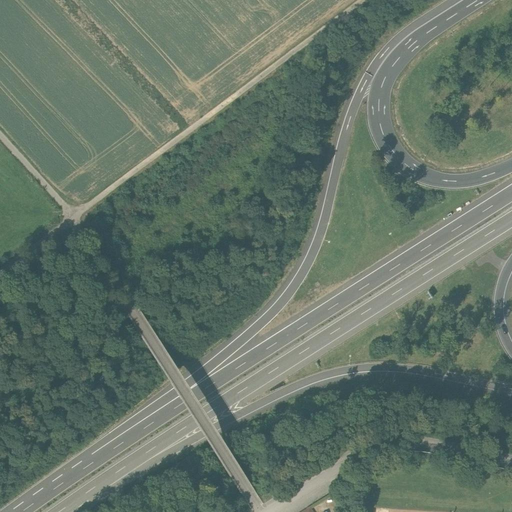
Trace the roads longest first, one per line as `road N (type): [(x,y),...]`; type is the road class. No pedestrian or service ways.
road 1 (motorway): [(453,0),(401,35),(368,71),(350,105),(321,225),(279,298),(60,483)]
road 2 (motorway): [(511,193),(60,483)]
road 3 (motorway): [(114,473),(511,219)]
road 4 (motorway): [(114,473),(292,388),(353,370),(405,371),(511,393)]
road 5 (track): [(363,0),(72,219)]
road 6 (track): [(260,511),(72,219)]
road 7 (motorway): [(511,166),(458,182),(430,179),(393,150),(379,115),(396,62),(481,0)]
road 8 (residential): [(511,465),(395,445),(267,511)]
